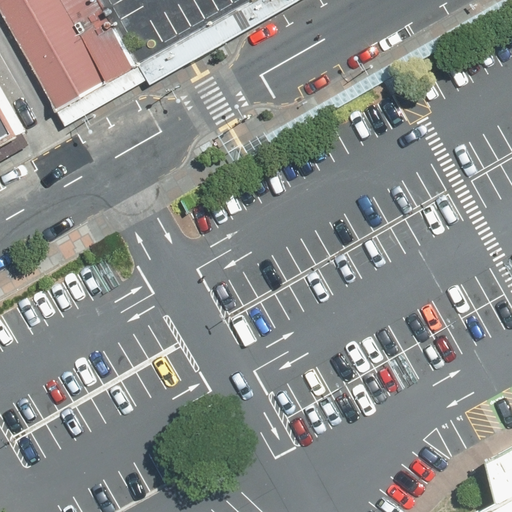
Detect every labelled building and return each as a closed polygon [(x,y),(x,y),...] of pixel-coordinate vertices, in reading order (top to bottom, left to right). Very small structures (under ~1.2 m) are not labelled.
[(2,0),(62,107),(133,69),(95,0),(2,0)] [(101,0),(138,63),(245,0),(101,0)] [(0,159),(17,151),(0,120),(0,159)] [(54,250),(0,278),(0,406),(9,402),(3,389),(27,377),(37,396),(110,359),(54,250)] [(0,419),(0,500),(48,475),(59,496),(85,482),(40,398),(0,419)] [(511,511),(511,441),(485,456),(495,504),(480,511),(511,511)]
